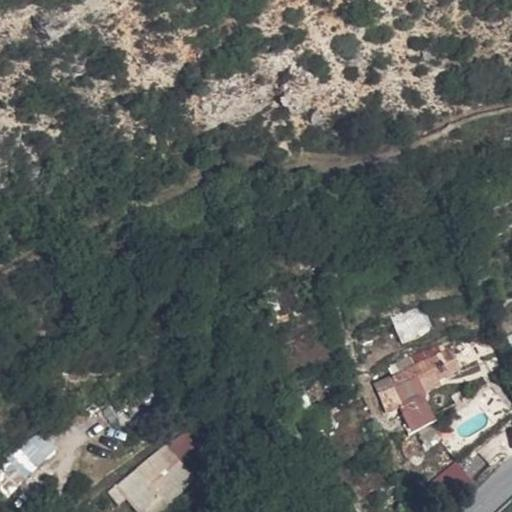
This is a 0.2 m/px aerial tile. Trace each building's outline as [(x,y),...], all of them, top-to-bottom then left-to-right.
[(492,133),(511,126),(511,118),(501,121),(503,127),(491,130),(492,133)] [(511,141),(511,126),(492,133),(495,146),(511,141)] [(453,302),(458,317),(473,313),(468,298),(453,302)] [(511,324),(499,329),(502,340),(511,336),(511,324)] [(393,384),(431,369),(430,365),(451,357),(444,341),(386,363),(393,384)] [(434,377),(431,369),(393,384),(396,392),(434,377)] [(175,418),(140,452),(154,466),(188,433),(175,418)] [(18,484),(55,451),(39,433),(1,466),(18,484)] [(143,475),(154,466),(140,452),(130,461),(143,475)] [(456,460),(437,475),(454,497),(473,482),(456,460)] [(343,472),(316,481),(323,499),(344,491),(349,489),(343,472)] [(338,511),(350,508),(344,491),(323,499),(327,511),(338,511)]
